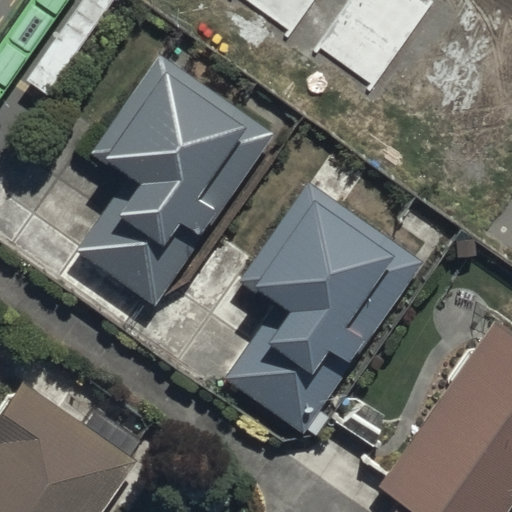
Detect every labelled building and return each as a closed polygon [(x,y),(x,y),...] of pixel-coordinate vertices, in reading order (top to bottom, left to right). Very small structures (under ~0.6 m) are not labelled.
[(112,0),(82,0),(27,80),(48,94),(112,0)] [(212,0),(262,40),(253,51),(306,93),(313,84),(369,128),(378,117),(492,208),(486,220),(510,231),(511,227),(511,110),(510,110),(511,106),(511,96),(429,34),(424,41),(370,0),(212,0)] [(153,300),(275,125),(193,69),(158,44),(85,149),(121,174),(72,244),(153,300)] [(305,428),(425,254),(339,195),(305,172),(235,274),(269,297),(219,369),(305,428)] [(494,511),(511,487),(511,325),(489,309),(371,480),(394,496),(383,511),(494,511)] [(0,399),(0,511),(90,511),(135,448),(21,370),(0,399)]
